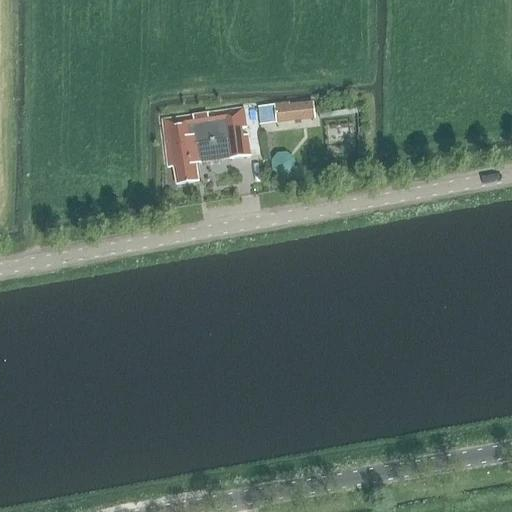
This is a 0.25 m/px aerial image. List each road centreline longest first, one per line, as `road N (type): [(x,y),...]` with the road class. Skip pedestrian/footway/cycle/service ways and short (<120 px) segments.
road 1 (tertiary): [(0,266),(511,173)]
road 2 (tertiary): [(168,511),(511,448)]
